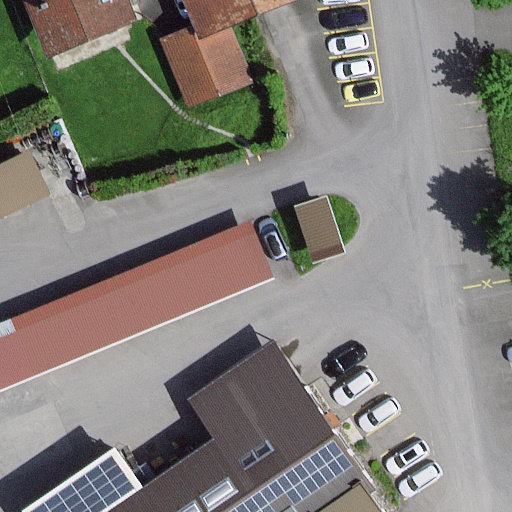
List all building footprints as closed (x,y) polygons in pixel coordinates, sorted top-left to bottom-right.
[(135,10),(130,0),(37,0),(55,43),(135,10)] [(198,0),(208,25),(227,18),(274,0),(198,0)] [(190,102),(250,79),(227,18),(208,25),(167,41),(190,102)] [(0,388),(273,274),(251,221),(0,326),(0,388)] [(392,511),(275,343),(200,396),(226,433),(112,511),(392,511)]
